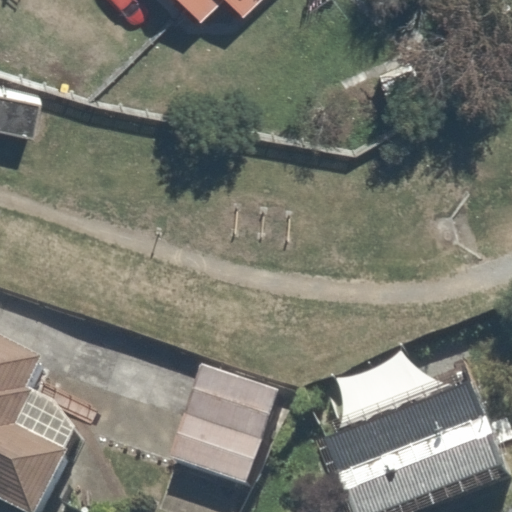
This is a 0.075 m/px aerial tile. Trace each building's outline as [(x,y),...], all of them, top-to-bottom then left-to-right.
[(166,0),(193,27),(221,0),(166,0)] [(15,417),(50,353),(0,327),(0,492),(37,511),(39,511),(72,447),(15,417)] [(349,426),(331,432),(360,511),(391,511),(509,468),(476,379),(430,395),(412,347),(331,377),(349,426)] [(288,378),(201,351),(165,468),(252,495),(288,378)] [(318,511),(308,503),(300,511),(318,511)]
